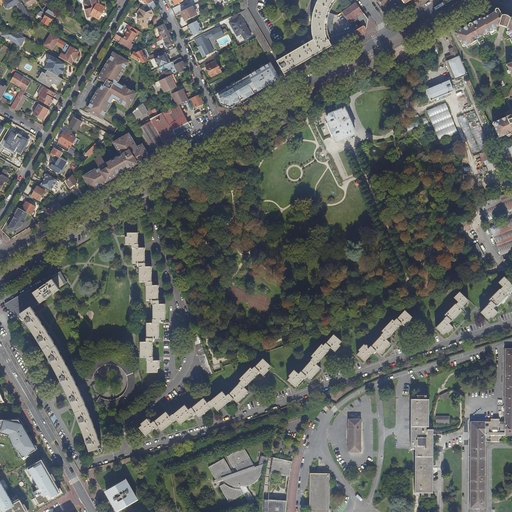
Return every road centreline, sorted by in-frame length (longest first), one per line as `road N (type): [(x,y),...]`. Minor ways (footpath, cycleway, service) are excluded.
road 1 (residential): [(120,453),(511,323)]
road 2 (primary): [(40,251),(393,44)]
road 3 (residential): [(147,211),(189,328),(189,353),(173,381),(125,423),(120,453)]
road 4 (primary): [(222,128),(0,254)]
road 5 (primary): [(387,34),(222,128)]
road 6 (residential): [(9,336),(85,464),(120,453)]
road 7 (tertiary): [(92,511),(0,353)]
road 8 (residential): [(127,0),(48,135)]
road 9 (residential): [(159,0),(222,128)]
